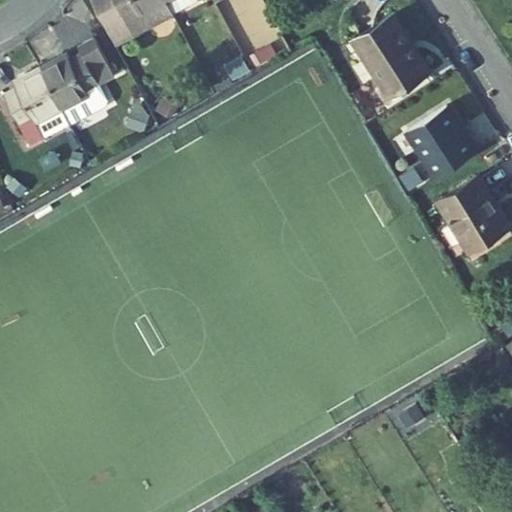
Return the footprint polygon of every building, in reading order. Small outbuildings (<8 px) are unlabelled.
[(92,0),(117,44),(135,34),(129,23),(143,16),(148,27),(174,15),(173,12),(167,1),(166,0),(92,0)] [(168,0),(167,1),(173,12),(195,0),(168,0)] [(393,14),(355,39),(391,94),(430,70),(393,14)] [(143,16),(129,23),(135,34),(148,27),(143,16)] [(67,53),(41,66),(63,109),(70,122),(108,101),(98,82),(115,73),(97,37),(80,46),(82,52),(71,58),(67,53)] [(273,42),(251,54),(255,61),(277,49),(273,42)] [(252,70),(244,55),(225,65),(231,77),(233,80),(252,70)] [(45,136),(44,135),(37,122),(63,109),(41,66),(15,80),(18,87),(5,93),(31,143),(45,136)] [(233,80),(231,77),(214,85),(218,91),(234,82),(233,80)] [(402,128),(434,176),(478,147),(446,99),(402,128)] [(177,108),(163,100),(158,108),(171,116),(177,108)] [(151,114),(134,108),(127,125),(144,132),(151,114)] [(63,109),(37,122),(44,135),(70,122),(63,109)] [(476,175),(440,198),(472,248),(508,226),(476,175)] [(7,187),(18,196),(25,188),(13,179),(7,187)] [(511,365),(510,353),(496,355),(497,367),(511,365)] [(427,408),(422,399),(392,417),(397,425),(427,408)] [(386,425),(377,430),(380,435),(389,430),(386,425)] [(371,436),(368,431),(353,440),(356,445),(371,436)] [(437,437),(418,449),(424,458),(442,446),(437,437)] [(404,448),(368,468),(375,479),(410,458),(404,448)]
